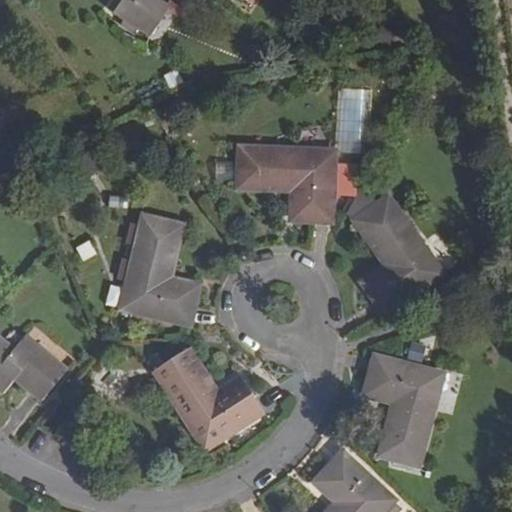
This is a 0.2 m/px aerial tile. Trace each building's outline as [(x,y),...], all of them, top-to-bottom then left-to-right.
[(124,0),(114,15),(142,33),(152,17),(156,21),(167,5),(160,0),(124,0)] [(315,153),(243,150),(239,189),(296,190),(294,219),(331,221),(334,166),(314,165),(315,153)] [(381,189),(350,212),(357,222),(389,201),(381,189)] [(389,201),(357,222),(390,267),(365,284),(386,314),(433,282),(422,267),(433,260),(389,201)] [(182,229),(145,219),(127,291),(139,294),(134,311),(189,324),(198,288),(169,280),(182,229)] [(0,339),(0,390),(4,394),(15,381),(41,402),(66,373),(26,338),(15,352),(0,339)] [(205,428),(215,445),(263,414),(243,382),(218,397),(189,350),(155,372),(195,434),(205,428)] [(431,374),(377,360),(367,396),(396,404),(381,456),(419,466),(438,394),(427,392),(431,374)] [(206,450),(215,445),(205,428),(195,434),(206,450)] [(376,511),(371,508),(384,494),(342,455),(316,484),(339,504),(331,511),(376,511)] [(400,511),(402,511),(384,494),(371,508),(376,511),(400,511)]
